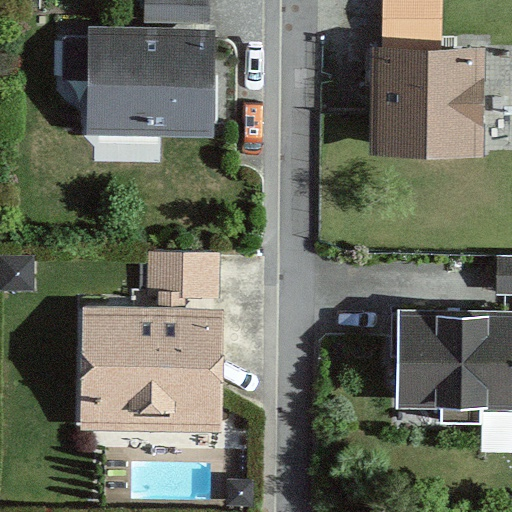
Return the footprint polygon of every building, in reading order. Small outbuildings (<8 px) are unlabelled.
[(206,0),(142,0),(142,30),(206,31),(206,0)] [(210,42),(87,39),(85,140),(207,142),(210,42)] [(478,55),(371,54),(370,157),(477,158),(478,55)] [(214,259),(147,259),(148,312),(78,313),(79,430),(215,429),(214,259)] [(511,261),(497,261),(497,297),(511,296),(511,261)] [(511,316),(396,315),(395,410),(511,411),(511,316)]
